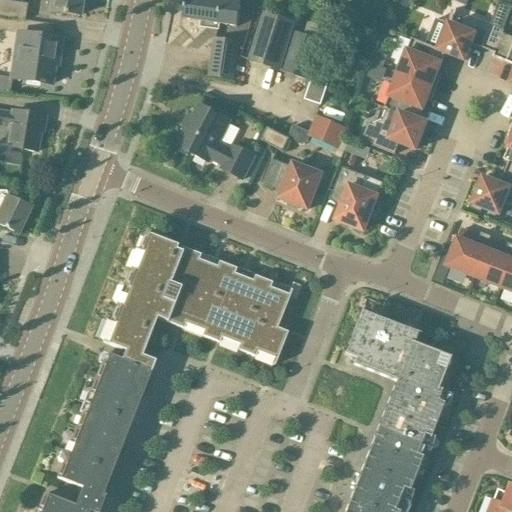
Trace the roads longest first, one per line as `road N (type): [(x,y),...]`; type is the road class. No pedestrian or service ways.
road 1 (residential): [(394,285),(100,173)]
road 2 (tertiary): [(0,419),(100,173)]
road 3 (tertiary): [(100,173),(147,0)]
road 4 (residential): [(394,285),(460,124)]
road 5 (residential): [(467,126),(493,135),(506,93),(468,81),(460,124)]
road 6 (residential): [(511,333),(394,285)]
